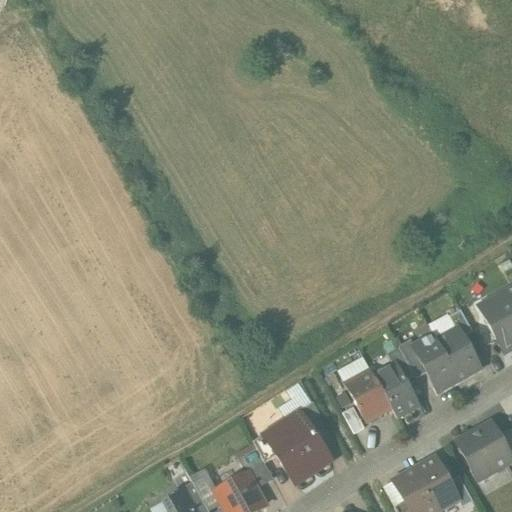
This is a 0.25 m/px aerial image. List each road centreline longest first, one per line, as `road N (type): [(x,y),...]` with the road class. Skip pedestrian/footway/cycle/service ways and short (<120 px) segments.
road 1 (track): [(77,511),(511,245)]
road 2 (residential): [(302,511),(511,383)]
